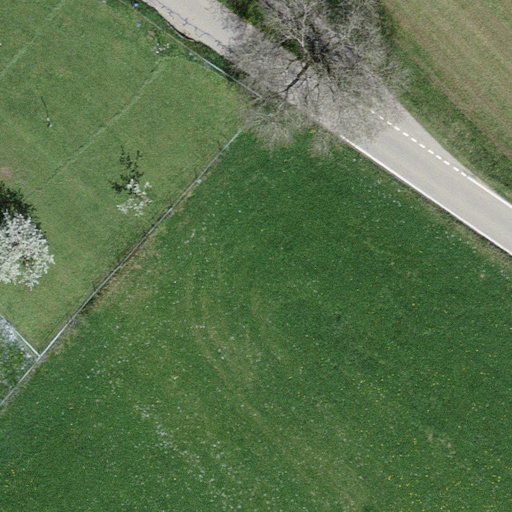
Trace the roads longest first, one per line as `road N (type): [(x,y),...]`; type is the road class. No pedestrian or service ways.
road 1 (tertiary): [(181,0),(511,228)]
road 2 (track): [(448,184),(388,108),(282,0)]
